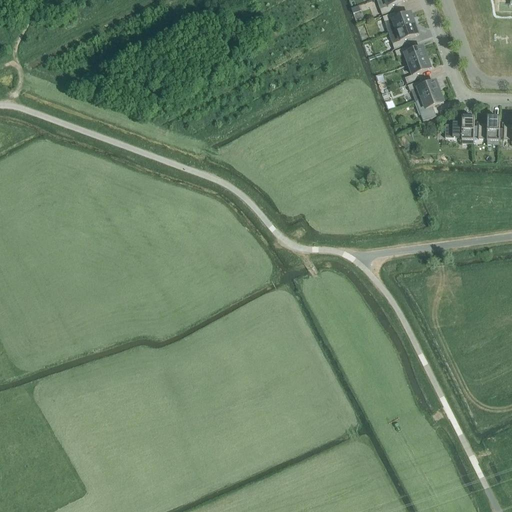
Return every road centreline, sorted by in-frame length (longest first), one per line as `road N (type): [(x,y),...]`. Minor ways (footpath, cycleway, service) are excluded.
road 1 (unclassified): [(511,236),(358,263),(303,249),(218,181),(0,105)]
road 2 (residential): [(428,0),(463,97),(511,98)]
road 3 (tertiary): [(511,83),(476,82),(445,0)]
